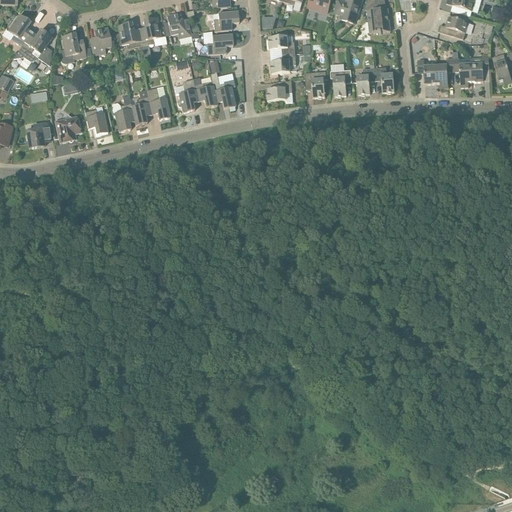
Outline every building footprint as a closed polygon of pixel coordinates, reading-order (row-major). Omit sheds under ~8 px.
[(210,0),(212,10),(230,9),(230,2),(237,2),(236,0),(210,0)] [(331,0),(309,0),(307,9),(313,11),(314,7),(328,11),(331,0)] [(339,21),(345,23),(355,26),(362,3),(353,0),(346,0),(346,4),(338,2),(338,0),(337,0),(333,16),(334,16),(340,18),(339,21)] [(381,35),(381,34),(390,33),(388,11),(386,11),(385,3),(376,0),(368,0),(364,13),(366,13),(368,35),(378,34),(378,35),(381,35)] [(447,0),(446,6),(472,13),(475,0),(453,0),(454,0),(452,0),(447,0)] [(504,10),(497,8),(493,20),(500,22),(504,10)] [(213,22),(214,33),(231,32),(231,26),(239,25),(238,14),(218,15),(218,21),(213,22)] [(178,41),(191,38),(187,21),(182,22),(180,15),(166,18),(170,38),(177,36),(178,41)] [(22,47),(31,34),(26,31),(31,25),(19,17),(8,33),(13,37),(11,41),(21,48),(22,47)] [(438,34),(463,41),(465,35),(468,25),(449,19),(446,29),(440,27),(438,34)] [(153,41),(161,39),(157,20),(143,22),(144,30),(139,31),(142,48),(154,45),(153,41)] [(142,48),(139,31),(133,32),(131,25),(117,28),(121,47),(128,46),(129,50),(142,48)] [(486,25),(484,34),(491,35),(493,27),(486,25)] [(197,26),(191,28),(193,34),(199,32),(197,26)] [(104,51),(112,49),(108,30),(94,32),(95,39),(89,41),(93,58),(105,55),(104,51)] [(52,53),(45,49),(52,40),(40,32),(36,38),(31,34),(22,47),(32,55),(34,52),(40,56),(37,60),(49,69),(52,53)] [(73,62),(86,59),(85,52),(83,42),(76,44),(75,36),(61,39),(65,59),(72,57),(73,62)] [(207,45),(207,57),(226,55),(226,49),(233,48),(232,37),(212,38),(212,45),(207,45)] [(282,57),(295,56),(294,44),(288,44),(287,38),(269,40),(270,52),(282,51),(282,57)] [(311,46),(300,46),(301,54),(311,53),(311,46)] [(272,76),(290,74),(290,67),(296,67),(295,56),(282,57),(283,63),(271,64),(272,76)] [(471,65),(472,84),(490,84),(489,62),(489,56),(482,56),(482,59),(471,60),(471,66),(471,65)] [(436,67),(436,86),(448,85),(448,74),(454,74),(453,60),(446,61),(447,67),(436,67)] [(460,85),(472,84),(471,65),(471,66),(460,66),(459,60),(453,60),(454,74),(460,74),(460,85)] [(195,70),(200,65),(196,61),(191,65),(195,70)] [(211,71),(219,69),(217,62),(209,64),(211,71)] [(425,86),(436,86),(436,67),(424,67),(424,62),(417,63),(418,75),(424,75),(425,86)] [(505,62),(494,65),(499,83),(511,80),(505,62)] [(363,77),(357,78),(358,97),(370,96),(369,84),(375,83),(374,70),(363,71),(363,77)] [(374,70),(375,83),(381,83),(382,95),(394,94),(394,89),(394,85),(393,76),(387,76),(386,70),(376,70),(374,70)] [(330,80),(333,80),(334,99),(346,98),(346,85),(352,85),(351,75),(351,72),(330,73),(330,80)] [(305,75),(305,78),(306,88),(312,88),(313,100),(325,99),(324,81),(326,81),(326,74),(305,75)] [(216,105),(217,105),(222,104),(224,111),(235,109),(231,89),(225,90),(224,85),(219,87),(218,82),(217,82),(216,75),(210,76),(211,83),(216,105)] [(1,76),(0,78),(0,90),(7,94),(14,82),(1,76)] [(62,85),(63,79),(54,77),(52,86),(62,85)] [(182,85),(184,94),(178,95),(180,102),(179,102),(178,104),(178,107),(180,108),(181,108),(183,115),(194,113),(192,105),(198,104),(194,87),(193,81),(183,83),(182,85)] [(217,107),(217,105),(216,105),(211,83),(194,87),(198,104),(204,102),(206,110),(217,107)] [(268,103),(286,102),(286,105),(293,104),(292,94),(291,83),(279,84),(279,90),(267,91),(268,103)] [(147,99),(151,117),(157,116),(159,123),(170,120),(166,100),(159,102),(156,90),(145,92),(147,99)] [(0,98),(5,100),(8,95),(1,92),(0,93),(0,98)] [(120,108),(121,113),(115,114),(119,134),(130,132),(129,125),(135,124),(131,108),(129,97),(122,99),(124,107),(120,108)] [(137,106),(131,108),(135,124),(135,128),(147,125),(145,118),(151,117),(147,99),(136,101),(137,106)] [(96,111),(84,114),(88,131),(95,130),(96,137),(108,135),(103,115),(97,116),(96,111)] [(67,117),(65,120),(55,123),(60,145),(75,142),(74,136),(80,134),(77,118),(71,119),(67,117)] [(33,131),(26,132),(28,151),(44,148),(44,144),(50,143),(47,124),(32,126),(33,131)] [(0,146),(0,147),(7,148),(12,128),(0,125),(0,146)]
